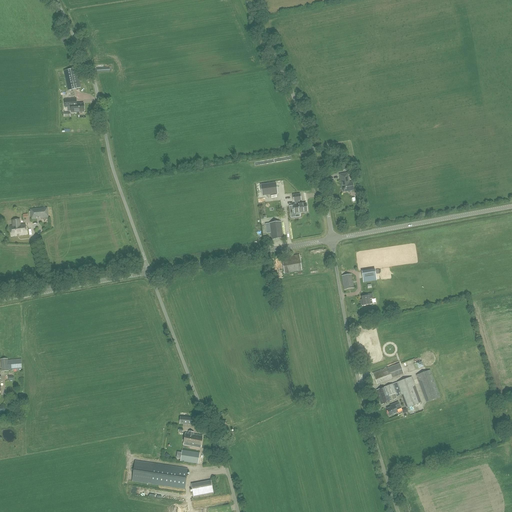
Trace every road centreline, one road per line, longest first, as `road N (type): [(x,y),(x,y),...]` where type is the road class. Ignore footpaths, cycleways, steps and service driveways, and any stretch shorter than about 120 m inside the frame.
road 1 (unclassified): [(149,273),(92,80),(55,0)]
road 2 (unclassified): [(398,511),(350,347),(332,239)]
road 3 (unclassified): [(332,239),(299,109),(248,0)]
road 4 (unclassified): [(238,511),(149,273)]
road 5 (unclassified): [(149,273),(332,239)]
road 6 (unclassified): [(332,239),(511,206)]
road 7 (unclassified): [(0,299),(149,273)]
